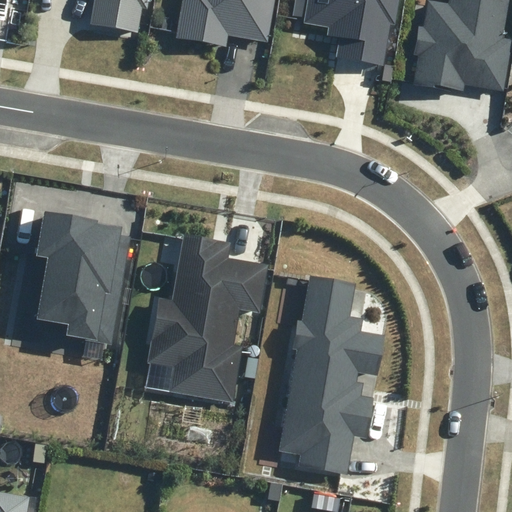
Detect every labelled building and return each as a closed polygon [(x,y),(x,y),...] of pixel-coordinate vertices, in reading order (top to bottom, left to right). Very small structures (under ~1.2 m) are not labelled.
[(93,0),(89,25),(138,33),(142,9),(147,10),(148,0),(93,0)] [(228,35),(269,42),(275,0),(182,0),(176,38),(226,46),(228,35)] [(334,56),(383,65),(390,23),(394,24),(398,0),(307,0),(303,24),(328,29),(326,37),(337,39),(334,56)] [(465,84),(504,90),(511,41),(511,38),(504,37),(510,0),(449,0),(449,2),(435,0),(427,0),(423,26),(419,26),(414,55),(418,56),(413,85),(444,90),(445,87),(464,90),(465,84)] [(99,219),(44,210),(36,257),(47,259),(37,320),(69,325),(67,336),(112,344),(130,238),(119,236),(120,227),(98,223),(99,219)] [(231,243),(184,235),(173,300),(159,297),(148,361),(173,366),(169,391),(233,402),(243,346),(234,345),(240,309),(259,312),(267,266),(228,259),(231,243)] [(356,283),(311,275),(303,321),(298,321),(292,350),(297,350),(278,451),(301,455),(299,465),(347,473),(354,435),(366,437),(373,397),(361,395),(364,383),(356,382),(358,372),(378,376),(386,335),(362,331),(364,319),(350,316),(356,283)] [(0,511),(26,511),(30,496),(0,490),(0,511)]
